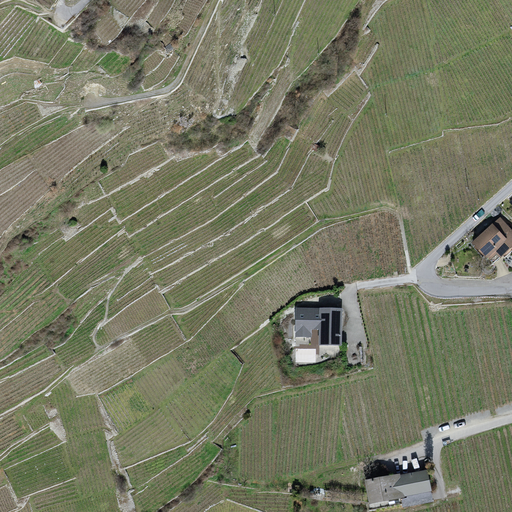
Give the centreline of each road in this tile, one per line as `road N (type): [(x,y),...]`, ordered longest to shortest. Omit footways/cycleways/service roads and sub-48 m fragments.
road 1 (unclassified): [(511,288),(451,289),(426,278),(435,255),(511,186)]
road 2 (track): [(216,0),(173,84),(97,104)]
road 3 (residential): [(511,418),(391,461)]
